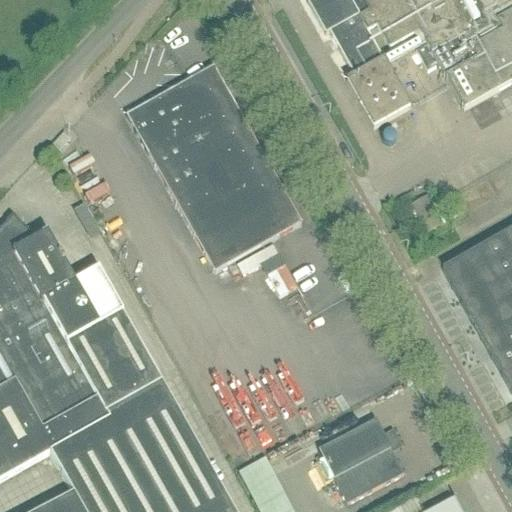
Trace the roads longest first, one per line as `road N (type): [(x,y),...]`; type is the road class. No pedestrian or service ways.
road 1 (unclassified): [(511,490),(235,0)]
road 2 (tertiary): [(137,0),(0,145)]
